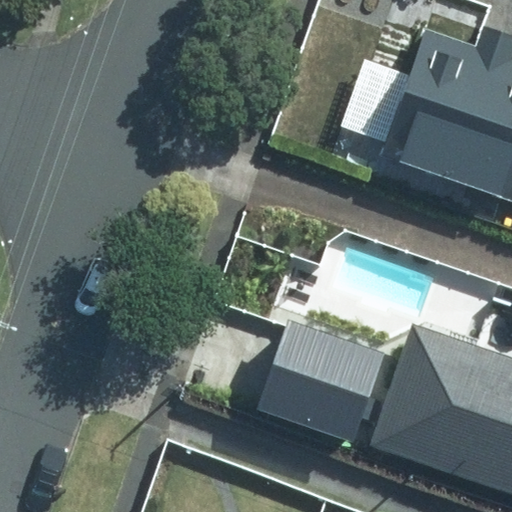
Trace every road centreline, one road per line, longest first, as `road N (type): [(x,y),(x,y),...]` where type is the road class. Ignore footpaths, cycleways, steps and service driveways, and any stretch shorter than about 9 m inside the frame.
road 1 (tertiary): [(123,149),(0,511)]
road 2 (tertiary): [(174,0),(123,149)]
road 3 (residential): [(0,106),(123,149)]
